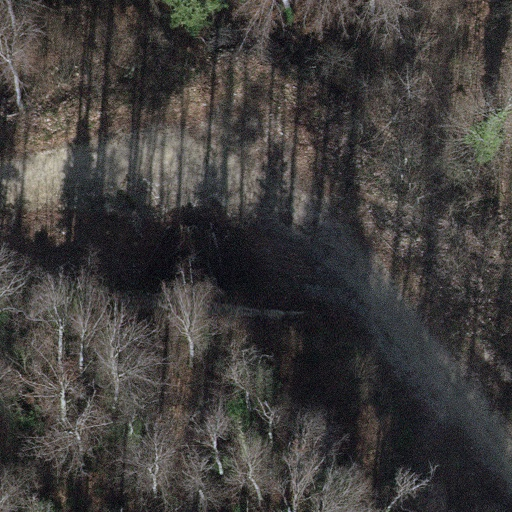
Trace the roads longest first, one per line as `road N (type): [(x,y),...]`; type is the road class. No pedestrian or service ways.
road 1 (track): [(0,184),(120,175),(183,184),(300,233),(367,294),(511,467)]
road 2 (track): [(0,251),(183,184)]
